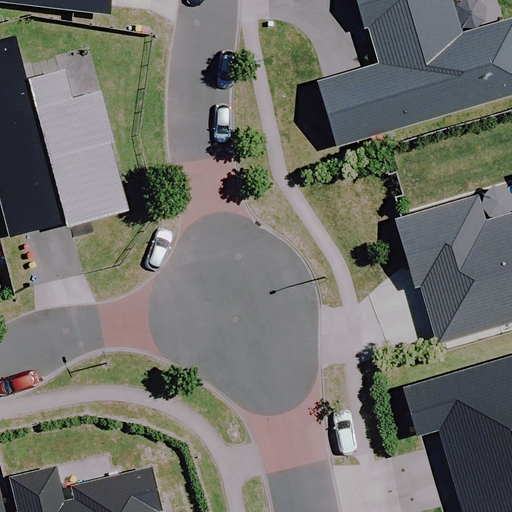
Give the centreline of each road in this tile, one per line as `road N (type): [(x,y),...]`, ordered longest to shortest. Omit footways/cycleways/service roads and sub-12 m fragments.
road 1 (residential): [(228,306),(204,118),(206,0)]
road 2 (residential): [(311,511),(270,383),(228,306)]
road 3 (residential): [(0,358),(53,334),(155,314)]
